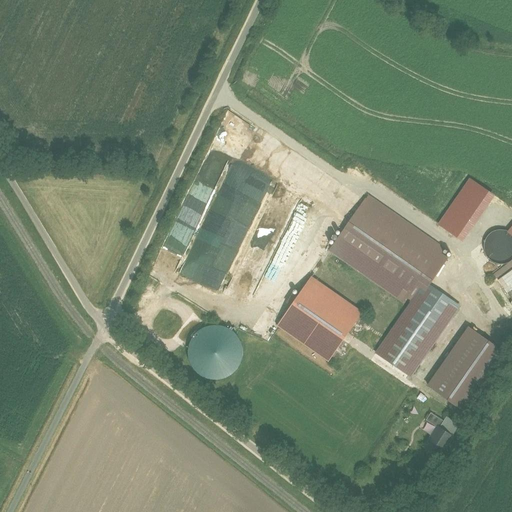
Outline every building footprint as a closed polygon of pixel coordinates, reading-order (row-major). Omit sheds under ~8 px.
[(260,167),(264,160),(311,188),(314,183),(283,164),(265,153),(270,145),(253,134),(244,148),(256,155),(252,162),(260,167)] [(440,223),(439,225),(461,240),(492,194),(470,179),(440,223)] [(286,211),(296,214),(301,196),(278,189),(275,200),(288,204),(286,211)] [(332,247),(411,302),(425,283),(444,255),(410,228),(365,200),(332,247)] [(511,233),(507,231),(501,230),(495,232),(490,236),(487,242),(486,249),(488,254),(492,260),(497,262),(504,263),(511,261),(511,260),(511,233)] [(509,295),(511,292),(511,271),(499,282),(509,295)] [(282,326),(333,360),(365,311),(316,277),(282,326)] [(376,352),(413,378),(461,308),(425,283),(411,302),(376,352)] [(215,326),(207,331),(200,340),(197,354),(202,367),(213,375),(226,378),(238,375),(247,364),(250,351),(246,339),(241,331),(233,327),(222,325),(215,326)] [(509,353),(470,326),(428,387),(440,395),(467,413),(509,353)] [(437,427),(442,430),(446,422),(432,414),(427,421),(437,427)] [(437,427),(424,449),(442,459),(455,437),(442,430),(437,427)]
